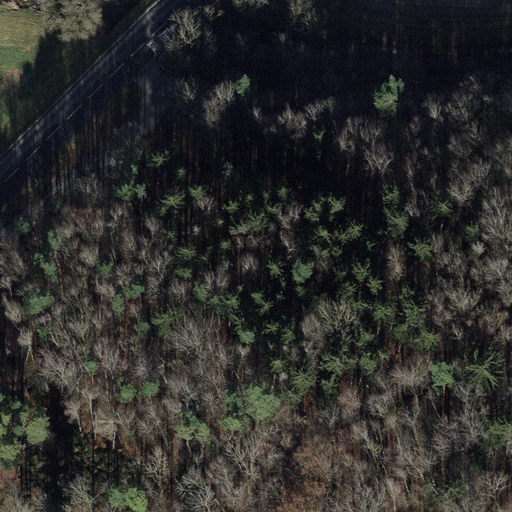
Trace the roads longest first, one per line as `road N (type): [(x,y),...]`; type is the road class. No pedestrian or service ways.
road 1 (track): [(133,55),(192,85),(511,82)]
road 2 (track): [(511,367),(399,390),(283,454),(259,511)]
road 3 (secondary): [(191,0),(0,190)]
